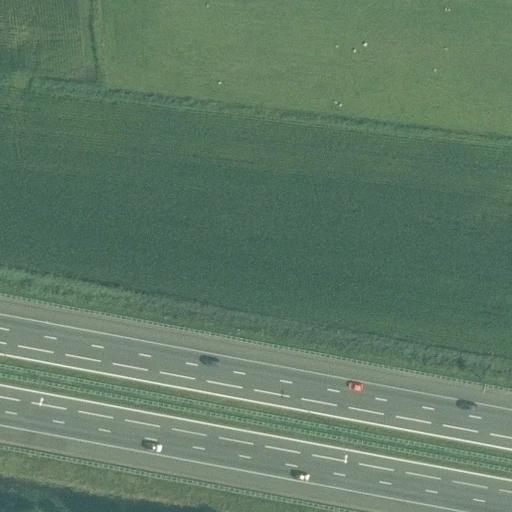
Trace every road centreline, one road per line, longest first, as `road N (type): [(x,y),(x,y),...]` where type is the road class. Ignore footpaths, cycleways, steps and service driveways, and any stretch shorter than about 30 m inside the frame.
road 1 (motorway): [(0,404),(511,500)]
road 2 (motorway): [(511,429),(0,333)]
